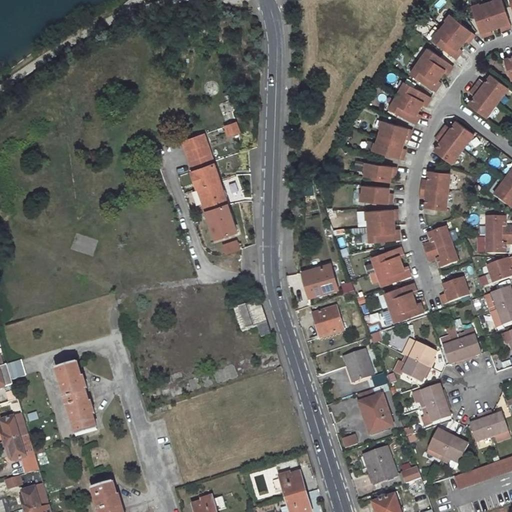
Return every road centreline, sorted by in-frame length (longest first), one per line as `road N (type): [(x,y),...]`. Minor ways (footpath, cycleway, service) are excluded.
road 1 (tertiary): [(346,511),(271,274),(275,47),(266,0)]
road 2 (residential): [(449,101),(427,135),(412,190),(413,236),(434,306)]
